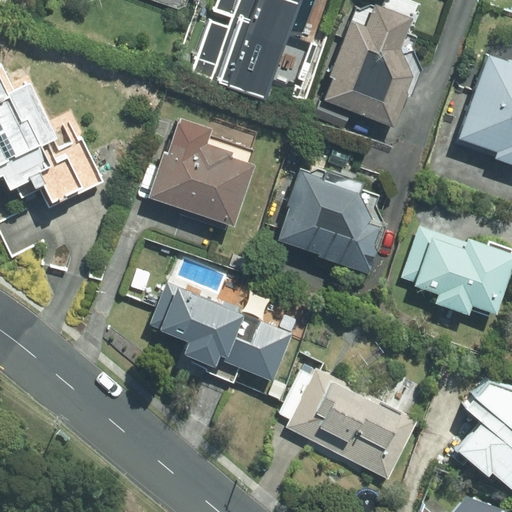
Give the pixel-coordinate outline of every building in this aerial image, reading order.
[(261,95),(290,0),(209,0),(208,6),(231,13),(228,24),(206,17),(189,73),(261,95)] [(346,16),(316,94),(388,121),(407,70),(395,45),(407,14),(369,0),(366,0),(359,21),(346,16)] [(511,57),(481,47),(452,133),(491,146),(489,152),(511,160),(511,57)] [(0,178),(21,168),(26,179),(35,174),(44,195),(71,182),(20,76),(8,82),(0,64),(0,178)] [(159,144),(143,191),(226,219),(248,154),(200,138),(205,124),(171,113),(161,145),(159,144)] [(295,168),(274,232),(315,245),(313,250),(361,266),(376,222),(360,217),(362,209),(355,188),(295,168)] [(31,208),(0,221),(0,230),(12,257),(41,243),(40,270),(103,280),(117,237),(100,213),(31,208)] [(489,307),(509,249),(461,233),(460,238),(416,223),(398,276),(433,288),(429,298),(463,309),(466,299),(489,307)] [(288,328),(165,279),(148,321),(185,336),(180,347),(207,358),(210,351),(269,375),(288,328)] [(313,365),(283,424),(384,475),(414,417),(313,365)] [(474,414),(450,444),(511,495),(511,385),(482,376),(459,401),(474,414)] [(511,511),(511,509),(458,487),(436,511),(431,511),(418,501),(411,503),(407,511),(511,511)]
